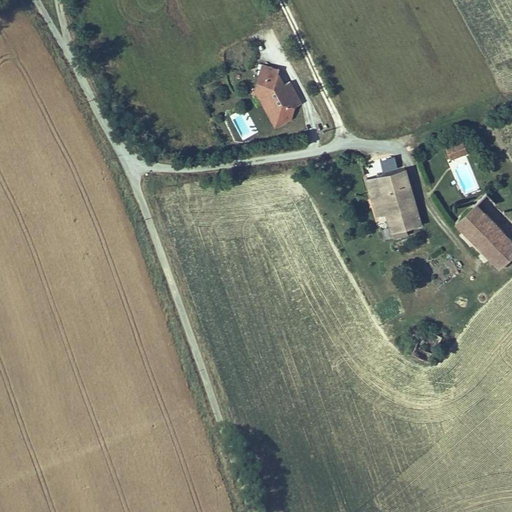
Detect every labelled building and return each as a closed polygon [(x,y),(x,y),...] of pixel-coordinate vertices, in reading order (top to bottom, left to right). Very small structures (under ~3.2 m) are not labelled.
[(263,65),(257,83),(264,85),(270,68),(263,65)] [(257,83),(253,95),(258,96),(270,100),(278,117),(289,121),(293,110),(300,106),(289,83),(283,86),(275,84),(280,71),(270,68),(264,85),(257,83)] [(273,128),(289,121),(278,117),(270,100),(258,96),(273,128)] [(450,159),(467,153),(463,142),(446,149),(450,159)] [(385,215),(391,234),(400,231),(399,227),(417,222),(402,171),(374,178),(385,215)] [(385,215),(374,178),(365,181),(376,218),(385,215)] [(511,260),(511,229),(482,198),(453,225),(499,273),(511,260)] [(431,364),(443,338),(425,329),(412,355),(431,364)]
